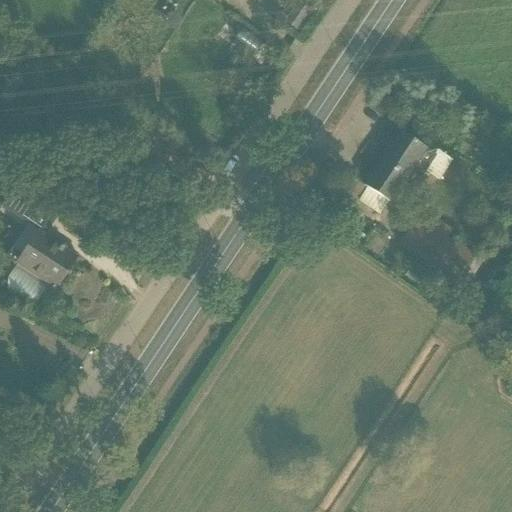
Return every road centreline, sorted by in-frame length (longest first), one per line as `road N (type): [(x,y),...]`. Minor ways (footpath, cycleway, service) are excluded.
road 1 (unclassified): [(348,0),(6,511)]
road 2 (secondary): [(53,511),(392,0)]
